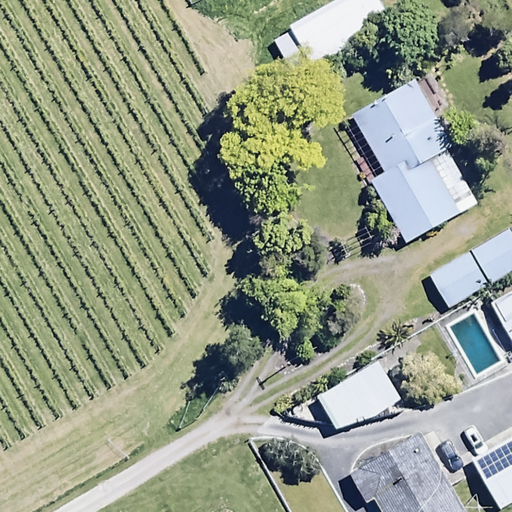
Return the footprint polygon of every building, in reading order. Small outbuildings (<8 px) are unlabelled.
[(378,5),(387,0),(348,0),(268,44),(289,83),(390,27),(378,5)] [(409,81),(350,117),(383,172),(378,175),(367,181),(405,242),(458,210),(427,161),(450,147),(409,81)] [(511,244),(504,231),(469,253),(489,286),(511,271),(511,244)] [(486,289),(466,256),(427,279),(448,312),(486,289)] [(511,291),(488,305),(511,347),(511,291)] [(498,511),(511,502),(511,430),(466,459),(498,511)] [(462,511),(416,435),(347,477),(364,505),(372,500),(379,511),(462,511)]
